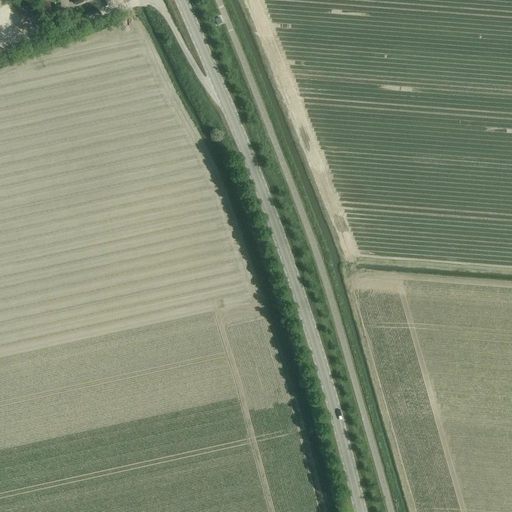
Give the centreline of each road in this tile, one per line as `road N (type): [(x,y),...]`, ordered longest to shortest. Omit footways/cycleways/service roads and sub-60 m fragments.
road 1 (secondary): [(360,511),(299,295),(181,0)]
road 2 (track): [(173,0),(205,77),(162,0)]
